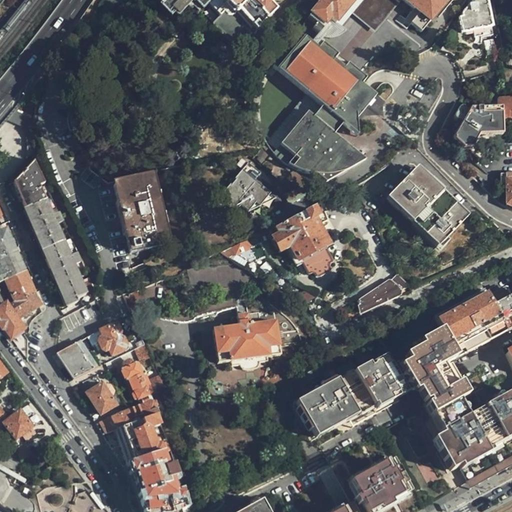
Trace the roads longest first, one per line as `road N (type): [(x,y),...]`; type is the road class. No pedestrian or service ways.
road 1 (residential): [(114,0),(46,104),(61,172),(107,239),(108,308),(98,322),(45,344)]
road 2 (unknown): [(429,66),(393,110),(386,147),(371,166),(334,186),(306,187),(267,168)]
road 3 (residential): [(323,452),(511,338)]
road 4 (residential): [(429,66),(443,69),(451,91),(431,148),(511,220)]
road 5 (tertiary): [(119,505),(0,347)]
road 6 (residential): [(119,505),(120,470),(44,359),(45,344)]
road 7 (residential): [(45,344),(55,306),(5,189)]
